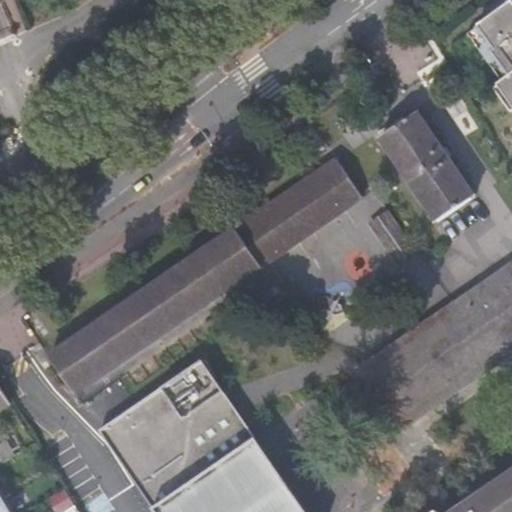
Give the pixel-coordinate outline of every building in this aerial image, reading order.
[(504,81),(511,74),(511,7),(510,5),(470,35),(504,81)] [(511,74),(504,81),(495,88),(511,112),(511,111),(511,74)] [(419,113),(382,136),(439,220),(476,196),(419,113)] [(338,158),(230,231),(254,269),(362,194),(338,158)] [(254,269),(230,231),(50,354),(75,393),(254,269)] [(511,263),(362,367),(405,430),(511,356),(511,263)] [(100,430),(110,444),(131,476),(156,511),(308,511),(204,356),(139,404),(100,430)] [(0,408),(11,401),(0,383),(0,408)] [(511,511),(511,477),(460,511),(511,511)] [(13,511),(0,489),(0,511),(13,511)]
